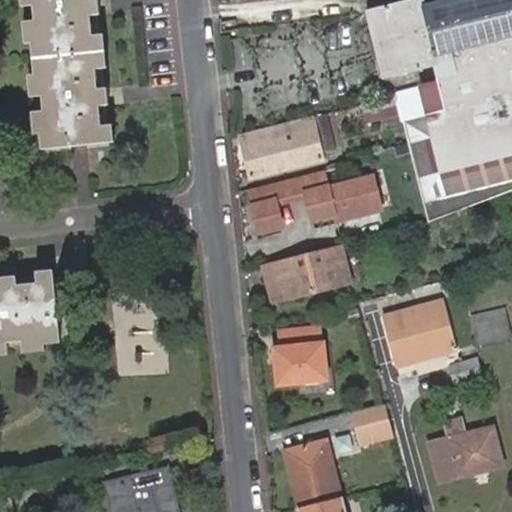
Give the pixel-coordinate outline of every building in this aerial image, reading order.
[(110,144),(95,0),(28,0),(43,152),(72,149),(71,145),(87,143),(88,147),(110,144)] [(484,74),(511,66),(511,0),(433,0),(373,14),(392,80),(453,64),(456,76),(434,82),(435,86),(484,74)] [(444,214),(501,193),(511,188),(511,66),(484,74),(497,128),(406,152),(423,220),(444,214)] [(404,146),(406,152),(497,128),(484,74),(435,86),(441,113),(419,118),(400,123),(406,145),(404,146)] [(412,92),(393,97),(397,112),(400,123),(419,118),(412,92)] [(311,118),(240,136),(250,176),(322,159),(311,118)] [(301,182),(304,194),(311,226),(377,210),(373,192),(365,181),(328,189),(326,177),(301,182)] [(351,283),(341,243),(263,265),(274,304),(351,283)] [(0,346),(65,340),(59,275),(0,280),(0,346)] [(454,280),(440,284),(442,293),(457,290),(454,280)] [(407,361),(407,365),(453,353),(441,304),(380,319),(391,365),(407,361)] [(477,351),(511,342),(503,312),(470,321),(477,351)] [(327,380),(323,344),(319,344),(318,332),(317,328),(278,332),(280,349),(273,349),(277,385),(327,380)] [(476,359),(448,366),(450,376),(452,383),(481,376),(476,359)] [(383,406),(351,414),(360,448),(392,439),(383,406)] [(493,428),(466,436),(461,420),(446,424),(450,440),(431,445),(441,482),(503,466),(493,428)] [(282,454),(296,511),(339,500),(324,444),(282,454)] [(113,484),(120,511),(174,511),(164,470),(113,484)] [(109,511),(120,511),(113,484),(103,486),(109,511)] [(0,511),(12,511),(7,488),(0,489),(0,511)] [(342,511),(339,500),(296,511),(342,511)]
